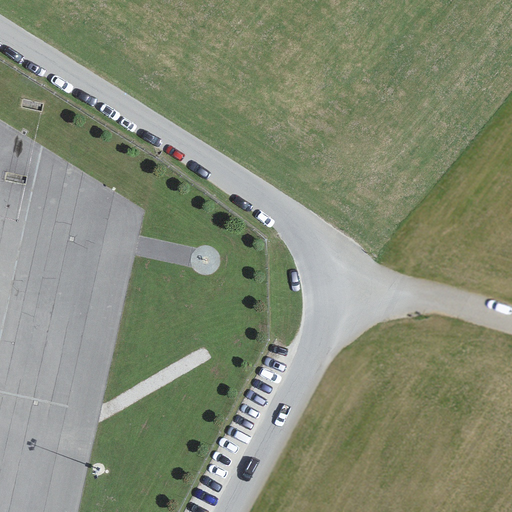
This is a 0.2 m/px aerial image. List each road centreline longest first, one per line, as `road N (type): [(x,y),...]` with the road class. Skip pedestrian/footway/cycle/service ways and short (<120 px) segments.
road 1 (unclassified): [(322,295),(315,265),(268,210),(0,39)]
road 2 (unclassified): [(226,511),(308,363),(322,295)]
road 3 (unclassified): [(511,326),(426,294),(322,295)]
